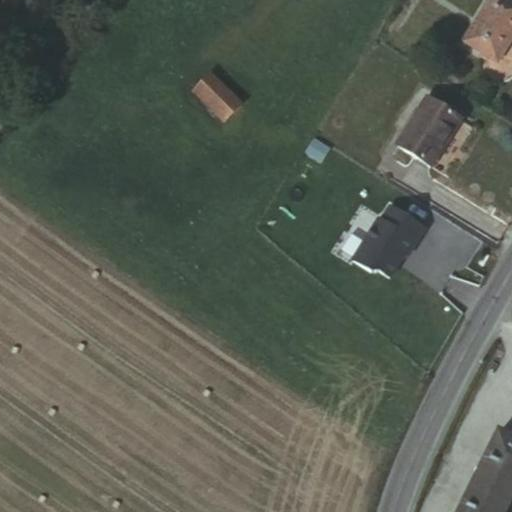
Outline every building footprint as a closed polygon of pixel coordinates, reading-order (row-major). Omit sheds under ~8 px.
[(511,32),(511,18),(482,1),(453,53),(488,74),(511,32)] [(229,108),(202,77),(185,93),(210,124),(229,108)] [(416,115),(387,164),(422,184),(450,134),(416,115)] [(429,232),(388,207),(351,265),(374,281),(384,279),(390,283),(405,262),(411,261),(429,232)] [(475,499),(474,511),(493,511),(511,473),(511,445),(484,431),(458,491),(475,499)] [(448,511),(474,511),(475,499),(458,491),(448,511)]
